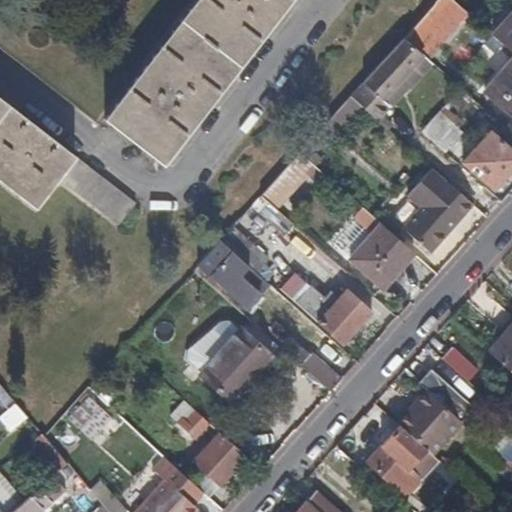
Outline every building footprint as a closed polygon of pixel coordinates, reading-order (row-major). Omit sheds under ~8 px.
[(293,0),(197,0),(119,101),(0,8),(0,46),(101,125),(105,119),(165,167),(293,0)] [(463,9),(453,0),(439,0),(405,37),(425,55),(429,59),(445,40),(440,35),(463,9)] [(511,17),(495,37),(511,52),(511,17)] [(425,55),(405,37),(366,80),(386,98),(425,55)] [(429,59),(425,55),(386,98),(395,107),(407,93),(409,94),(436,64),(429,59)] [(511,61),(485,91),(511,115),(511,61)] [(368,109),(353,96),(302,152),(312,160),(338,131),(344,137),(368,109)] [(0,180),(37,210),(60,180),(120,227),(137,205),(0,97),(0,180)] [(441,111),(423,132),(447,154),(465,133),(441,111)] [(511,145),(509,148),(492,131),(463,162),(494,191),(511,171),(511,145)] [(409,197),(422,209),(404,228),(432,253),(462,219),(454,212),(466,198),(434,169),(409,197)] [(262,197),(252,208),(286,239),(296,228),(262,197)] [(474,206),(466,198),(454,212),(462,219),(474,206)] [(415,255),(382,226),(351,260),(383,289),(385,289),(401,271),(415,255)] [(235,228),(222,242),(253,268),(259,274),(264,269),(272,260),(235,228)] [(253,268),(222,242),(199,268),(229,294),(253,268)] [(264,269),(259,274),(268,282),(272,276),(264,269)] [(406,275),(401,271),(385,289),(390,293),(406,275)] [(315,287),(298,305),(343,345),(372,313),(348,290),(342,297),(335,291),(328,299),(315,287)] [(231,321),(223,322),(181,357),(201,374),(241,330),(231,321)] [(511,325),(489,351),(511,371),(511,325)] [(241,330),(201,374),(233,402),(273,355),(242,328),(241,330)] [(454,348),(443,359),(468,382),(479,371),(454,348)] [(323,365),(314,375),(332,391),(341,381),(323,365)] [(432,368),(420,382),(463,421),(475,408),(432,368)] [(426,389),(397,421),(401,424),(429,449),(436,456),(464,424),(426,389)] [(63,417),(91,442),(115,415),(87,390),(63,417)] [(176,411),(183,417),(178,421),(198,438),(211,423),(185,400),(176,411)] [(0,421),(9,433),(24,423),(13,407),(0,415),(0,421)] [(401,424),(367,461),(408,499),(425,481),(412,468),(429,449),(401,424)] [(248,455),(221,432),(195,460),(205,469),(222,485),(248,455)] [(53,476),(67,462),(41,434),(27,447),(53,476)] [(155,469),(167,480),(138,511),(193,511),(198,507),(194,503),(205,491),(194,482),(165,457),(155,469)] [(205,469),(194,482),(205,491),(211,496),(222,485),(205,469)] [(0,505),(1,507),(16,493),(0,475),(0,505)] [(34,511),(59,492),(49,479),(9,511),(34,511)] [(343,511),(319,489),(298,511),(343,511)]
